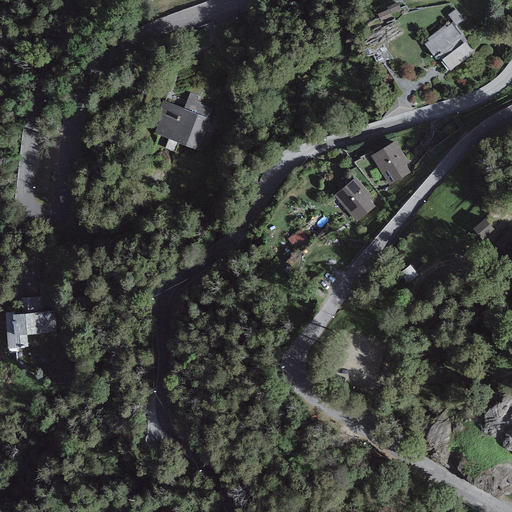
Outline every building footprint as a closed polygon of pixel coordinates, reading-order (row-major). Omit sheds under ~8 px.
[(476,53),(453,22),(447,27),(445,25),(426,39),(428,41),(424,44),(434,58),(438,56),(450,72),(476,53)] [(183,108),(163,101),(158,114),(162,115),(155,134),(197,150),(212,109),(200,105),(201,102),(197,101),(198,96),(189,92),(183,108)] [(397,97),(381,118),(415,109),(397,97)] [(396,141),(371,156),(388,185),(410,172),(405,165),(409,162),(396,141)] [(356,177),(334,196),(357,223),(377,207),(370,199),(373,197),(356,177)] [(495,230),(485,219),(472,230),(482,241),(495,230)] [(511,255),(511,226),(511,227),(496,245),(510,258),(511,255)] [(410,265),(399,275),(407,284),(418,274),(410,265)] [(42,296),(20,298),(21,311),(5,312),(7,348),(27,347),(27,335),(57,332),(55,311),(43,312),(42,296)]
